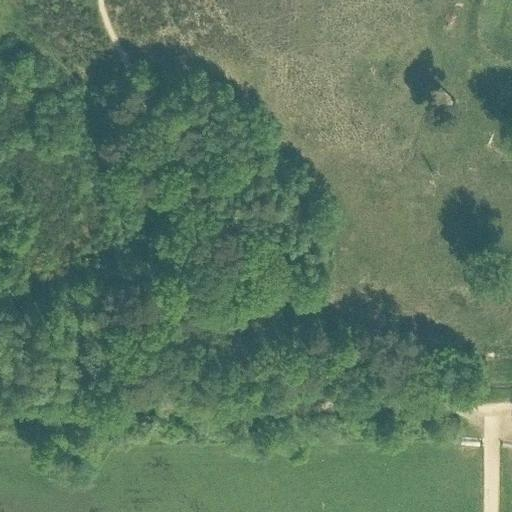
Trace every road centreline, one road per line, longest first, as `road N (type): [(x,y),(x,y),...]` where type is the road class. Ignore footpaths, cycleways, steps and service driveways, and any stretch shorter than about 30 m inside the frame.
road 1 (track): [(194,406),(511,407)]
road 2 (track): [(0,412),(194,406)]
